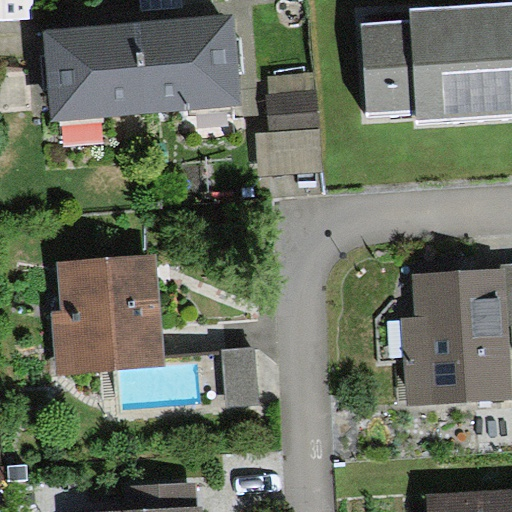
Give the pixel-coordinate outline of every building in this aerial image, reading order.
[(367,113),(414,110),(415,119),(511,114),(511,1),(407,6),(408,25),(363,27),(367,113)] [(243,111),(235,10),(141,17),(149,118),(243,111)] [(50,24),(58,125),(149,118),(141,17),(50,24)] [(265,97),(269,173),(329,170),(326,94),(265,97)] [(158,261),(58,263),(60,367),(159,366),(158,261)] [(400,321),(404,407),(509,401),(507,352),(511,351),(511,266),(410,272),(412,321),(400,321)] [(255,348),(215,352),(221,407),(260,403),(255,348)] [(429,511),(511,511),(511,489),(429,493),(429,511)]
